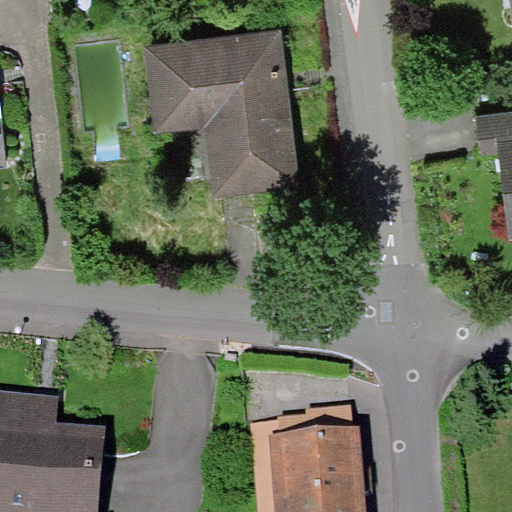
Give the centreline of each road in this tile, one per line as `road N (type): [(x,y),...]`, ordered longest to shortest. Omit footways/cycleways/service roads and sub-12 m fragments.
road 1 (residential): [(0,296),(408,336)]
road 2 (residential): [(362,0),(408,336)]
road 3 (residential): [(408,336),(411,511)]
